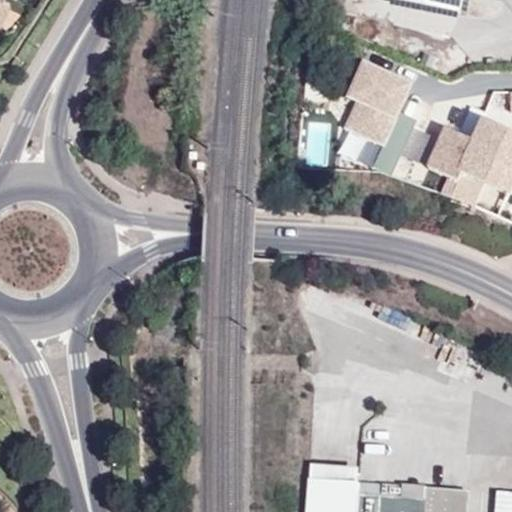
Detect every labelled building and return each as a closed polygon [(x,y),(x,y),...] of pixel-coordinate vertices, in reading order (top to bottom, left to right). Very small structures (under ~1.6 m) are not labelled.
[(394,0),(460,14),(462,0),(394,0)] [(357,60),(341,94),(351,98),(340,123),(377,140),(400,90),(390,85),(394,77),(357,60)] [(511,191),(511,133),(482,120),(474,141),(463,174),(510,197),(511,191)] [(463,174),(474,141),(447,128),(428,169),(458,183),(463,174)] [(403,487),(309,480),(307,511),(511,511),(511,493),(497,493),(495,511),(466,511),(468,492),(426,488),(426,502),(402,500),(403,487)] [(426,488),(403,487),(402,500),(426,502),(426,488)]
